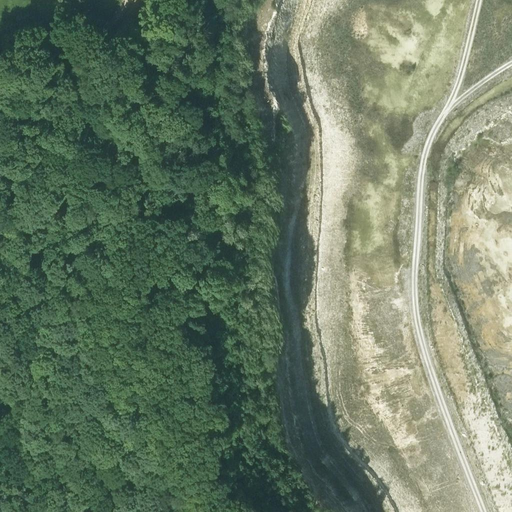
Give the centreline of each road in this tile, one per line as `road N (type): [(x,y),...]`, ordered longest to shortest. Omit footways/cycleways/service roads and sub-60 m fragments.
road 1 (track): [(481,511),(414,309),(411,209),(427,120),(511,56)]
road 2 (track): [(26,210),(64,338),(174,511)]
road 3 (track): [(26,210),(3,243),(31,487),(43,511)]
road 4 (track): [(105,31),(77,87),(48,179),(26,210)]
